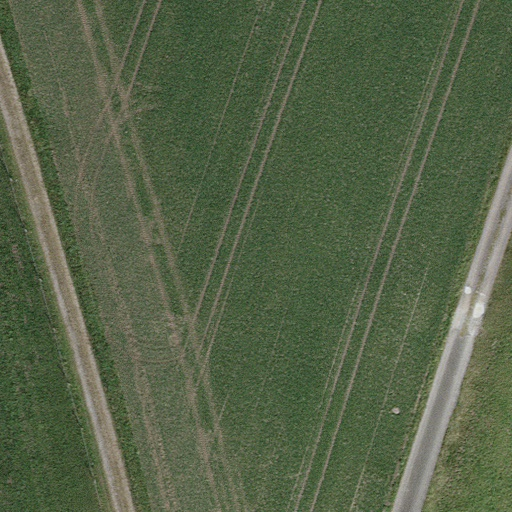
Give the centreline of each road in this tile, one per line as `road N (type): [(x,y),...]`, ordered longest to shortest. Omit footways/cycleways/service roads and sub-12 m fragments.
road 1 (track): [(130,511),(0,64)]
road 2 (track): [(414,511),(511,213)]
